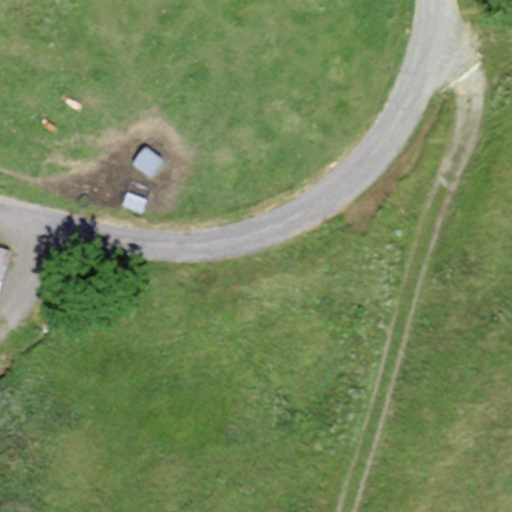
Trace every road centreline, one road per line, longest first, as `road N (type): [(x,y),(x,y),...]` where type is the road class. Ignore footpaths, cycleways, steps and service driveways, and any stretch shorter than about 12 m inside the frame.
road 1 (unclassified): [(0,213),(100,239),(162,245),(225,241),(295,219),(359,171),(407,108),(437,0)]
road 2 (track): [(436,19),(470,124),(350,511)]
